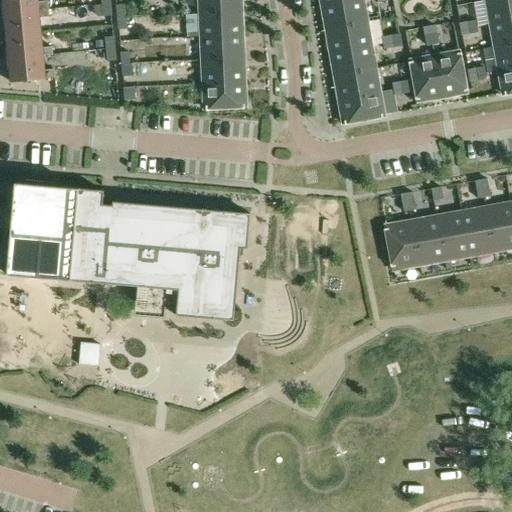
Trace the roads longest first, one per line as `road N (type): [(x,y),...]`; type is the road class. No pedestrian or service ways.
road 1 (residential): [(285,0),(302,148),(323,152),(511,121)]
road 2 (residential): [(0,129),(267,153)]
